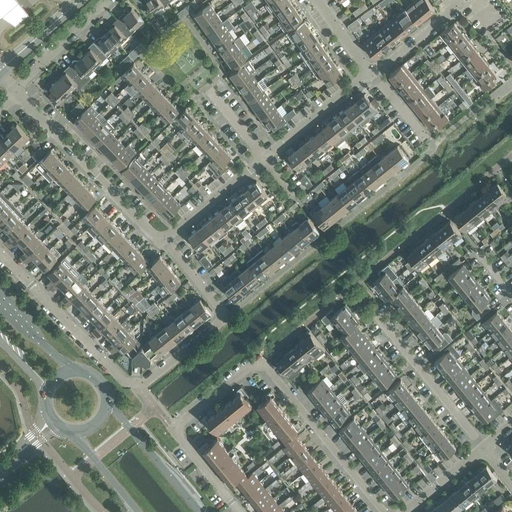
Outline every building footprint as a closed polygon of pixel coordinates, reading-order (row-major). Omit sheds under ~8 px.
[(0,0),(0,20),(5,16),(18,25),(31,13),(19,0),(0,0)] [(169,2),(168,0),(146,0),(155,12),(169,2)] [(271,0),(269,1),(265,5),(271,13),(276,10),(289,0),(271,0)] [(282,19),(297,8),(290,0),(289,0),(276,10),(282,19)] [(435,9),(427,0),(415,0),(414,1),(426,16),(435,9)] [(414,1),(406,8),(418,23),(426,16),(414,1)] [(365,3),(359,7),(362,11),(368,7),(365,3)] [(202,23),(216,13),(210,4),(195,14),(202,23)] [(362,11),(359,7),(353,12),(356,16),(362,11)] [(367,11),(370,15),(376,11),(373,7),(367,11)] [(122,14),(118,19),(132,33),(144,21),(132,8),(124,16),(122,14)] [(285,31),(303,18),(297,8),(282,19),(278,22),(285,31)] [(418,23),(406,8),(397,15),(409,30),(418,23)] [(370,15),(367,11),(361,16),(364,20),(370,15)] [(208,32),(223,22),(216,13),(202,23),(208,32)] [(394,17),(389,22),(401,37),(409,30),(397,15),(395,13),(392,15),(394,17)] [(348,25),(352,31),(361,24),(357,18),(348,25)] [(115,25),(107,32),(120,45),(132,33),(118,19),(113,23),(115,25)] [(305,20),(286,33),(293,43),(297,40),(311,29),(305,20)] [(214,41),(229,30),(223,22),(208,32),(214,41)] [(401,37),(389,22),(380,29),(393,43),(401,37)] [(455,22),(440,34),(447,43),(462,31),(455,22)] [(311,29),(297,40),(303,48),(318,38),(311,29)] [(380,29),(372,35),(384,50),(393,43),(380,29)] [(221,49),(235,39),(229,30),(214,41),(221,49)] [(462,31),(447,43),(454,52),(470,39),(466,34),(465,35),(462,31)] [(98,38),(93,42),(107,57),(120,45),(107,32),(100,39),(98,38)] [(502,33),(496,38),(499,41),(505,37),(502,33)] [(384,50),(372,35),(363,42),(375,57),(384,50)] [(239,36),(235,39),(221,49),(227,58),(241,48),(246,45),(239,36)] [(299,51),(305,60),(324,47),(318,38),(303,48),(299,51)] [(470,39),(454,52),(460,60),(476,48),(472,44),(474,43),(470,39)] [(83,56),(95,68),(107,57),(93,42),(89,46),(90,48),(83,56)] [(436,52),(429,43),(423,48),(430,56),(436,52)] [(324,47),(305,60),(312,69),(330,56),(324,47)] [(234,67),(248,57),(241,48),(227,58),(234,67)] [(476,48),(460,60),(467,68),(483,55),(482,56),(476,48)] [(134,53),(130,49),(126,52),(131,57),(134,53)] [(421,50),(415,54),(418,58),(424,54),(421,50)] [(483,55),(467,68),(474,77),(489,65),(486,61),(487,60),(483,55)] [(73,61),(69,66),(86,83),(90,79),(91,76),(89,74),(95,68),(83,56),(75,63),(73,61)] [(318,78),(322,75),(337,64),(330,56),(312,69),(318,78)] [(436,66),(440,63),(435,57),(431,60),(436,66)] [(425,61),(432,69),(436,66),(431,60),(430,61),(428,58),(425,61)] [(249,60),(230,73),(231,74),(237,83),(251,72),(255,70),(249,60)] [(121,71),(126,66),(121,61),(116,66),(121,71)] [(129,83),(142,71),(134,63),(121,75),(129,83)] [(404,63),(389,75),(396,84),(411,72),(404,63)] [(440,63),(436,66),(440,72),(444,69),(440,63)] [(337,64),(322,75),(329,84),(343,74),(337,64)] [(489,65),(474,77),(484,89),(496,80),(493,76),(496,74),(489,65)] [(66,72),(58,79),(71,92),(77,86),(78,88),(81,88),(86,83),(69,66),(64,70),(66,72)] [(436,66),(432,69),(437,75),(440,72),(436,66)] [(129,83),(124,88),(132,96),(137,91),(149,79),(142,71),(129,83)] [(251,72),(237,83),(243,91),(258,81),(251,72)] [(411,72),(396,84),(403,92),(418,80),(411,72)] [(446,76),(451,82),(455,79),(450,73),(446,76)] [(444,87),(448,84),(444,78),(440,81),(444,87)] [(54,91),(49,95),(58,104),(71,92),(58,79),(50,87),(54,91)] [(144,99),(157,86),(149,79),(137,91),(144,99)] [(455,79),(451,82),(457,90),(461,87),(455,79)] [(418,80),(403,92),(410,101),(425,89),(418,80)] [(258,81),(243,91),(249,100),(264,90),(258,81)] [(448,84),(444,87),(449,93),(453,89),(448,84)] [(152,107),(164,94),(157,86),(144,99),(152,107)] [(428,86),(425,89),(410,101),(417,109),(432,97),(435,94),(428,86)] [(473,102),(461,87),(457,90),(469,105),(473,102)] [(264,90),(249,100),(256,109),(270,99),(264,90)] [(159,114),(172,102),(164,94),(152,107),(159,114)] [(365,94),(356,101),(367,115),(370,118),(379,111),(376,108),(365,94)] [(432,97),(417,109),(424,118),(439,105),(432,97)] [(270,99),(256,109),(262,118),(277,107),(270,99)] [(356,101),(348,108),(359,122),(362,126),(371,119),(370,118),(367,115),(356,101)] [(467,107),(462,101),(459,104),(463,110),(467,107)] [(75,115),(84,106),(80,102),(71,111),(75,115)] [(167,122),(180,110),(172,102),(159,114),(167,122)] [(439,105),(424,118),(431,126),(434,124),(437,127),(449,118),(445,113),(450,109),(443,102),(439,105)] [(75,120),(82,128),(95,116),(99,113),(91,104),(75,120)] [(277,107),(262,118),(269,127),(283,117),(286,121),(297,113),(293,109),(283,116),(277,107)] [(173,121),(181,129),(194,116),(186,108),(173,121)] [(350,128),(359,122),(348,108),(339,115),(350,128)] [(354,132),(350,128),(339,115),(331,121),(345,139),(354,132)] [(82,128),(90,136),(103,124),(95,116),(82,128)] [(184,141),(189,136),(201,124),(194,116),(181,129),(177,133),(184,141)] [(107,120),(103,124),(90,136),(97,144),(110,131),(115,127),(107,120)] [(326,132),(334,142),(337,146),(345,139),(331,121),(322,128),(326,132)] [(9,132),(21,144),(29,137),(17,124),(9,132)] [(201,124),(189,136),(196,144),(209,132),(201,124)] [(334,142),(326,132),(322,128),(314,135),(325,149),(334,142)] [(0,137),(14,152),(21,144),(9,132),(4,136),(0,131),(0,137)] [(97,144),(105,152),(118,139),(110,131),(97,144)] [(196,144),(204,152),(216,139),(209,132),(196,144)] [(317,156),(325,149),(314,135),(306,142),(317,156)] [(0,153),(6,159),(14,152),(0,137),(0,153)] [(105,152),(112,159),(125,147),(118,139),(105,152)] [(211,160),(224,147),(216,139),(204,152),(211,160)] [(308,162),(317,156),(306,142),(297,148),(308,162)] [(125,147),(112,159),(120,167),(136,152),(128,144),(125,147)] [(389,152),(402,168),(408,163),(406,161),(409,159),(398,145),(389,152)] [(36,160),(45,151),(40,147),(32,155),(36,160)] [(211,160),(207,164),(214,171),(212,173),(213,176),(216,179),(229,168),(235,163),(230,158),(232,155),(224,147),(211,160)] [(300,169),(308,162),(297,148),(288,156),(300,169)] [(42,174),(59,157),(51,149),(35,166),(42,174)] [(396,173),(402,168),(389,152),(381,159),(392,173),(394,171),(396,173)] [(369,162),(385,181),(391,177),(390,175),(392,173),(381,159),(377,155),(369,162)] [(54,178),(67,165),(59,157),(42,174),(50,181),(54,178)] [(135,157),(122,170),(130,178),(143,165),(135,157)] [(379,186),(385,181),(369,162),(360,168),(375,187),(378,185),(379,186)] [(24,163),(18,168),(22,173),(28,167),(24,163)] [(61,185),(74,173),(67,165),(54,178),(61,185)] [(143,165),(130,178),(138,185),(151,173),(143,165)] [(375,187),(360,168),(352,175),(368,195),(374,190),(373,189),(375,187)] [(69,193),(82,181),(74,173),(61,185),(69,193)] [(151,173),(138,185),(145,193),(158,181),(151,173)] [(316,182),(321,178),(317,174),(312,178),(316,182)] [(306,175),(300,179),(308,188),(313,184),(306,175)] [(362,200),(368,195),(352,175),(348,179),(351,183),(347,186),(358,200),(361,198),(362,200)] [(202,190),(202,189),(205,187),(198,180),(195,183),(202,190)] [(69,193),(65,197),(73,205),(76,201),(89,188),(82,181),(69,193)] [(158,181),(145,193),(153,201),(166,189),(158,181)] [(248,188),(259,202),(268,195),(257,181),(248,188)] [(498,182),(489,189),(501,204),(510,197),(498,182)] [(358,200),(347,186),(339,193),(351,209),(357,204),(356,202),(358,200)] [(84,209),(97,197),(89,188),(76,201),(84,209)] [(251,209),(259,202),(248,188),(240,195),(251,209)] [(166,189),(153,201),(160,209),(173,196),(166,189)] [(481,196),(493,211),(501,204),(489,189),(481,196)] [(0,206),(9,199),(1,191),(0,192),(0,206)] [(345,213),(351,209),(339,193),(330,200),(342,214),(344,212),(345,213)] [(243,216),(251,209),(240,195),(231,202),(243,216)] [(173,196),(160,209),(168,217),(181,205),(173,196)] [(481,196),(472,203),(484,218),(493,211),(481,196)] [(0,221),(16,206),(9,199),(0,206),(0,221)] [(339,216),(342,214),(330,200),(322,207),(335,222),(340,217),(339,216)] [(231,202),(223,209),(234,222),(237,226),(245,219),(243,216),(231,202)] [(319,203),(311,210),(324,228),(327,225),(329,227),(335,222),(322,207),(319,203)] [(472,203),(464,210),(476,225),(484,218),(472,203)] [(96,205),(83,217),(91,225),(103,213),(96,205)] [(7,230),(20,218),(24,214),(16,206),(0,221),(0,228),(3,226),(7,230)] [(226,229),(234,222),(223,209),(215,215),(226,229)] [(455,217),(467,232),(476,225),(464,210),(455,217)] [(90,225),(87,229),(95,237),(95,236),(98,233),(111,221),(103,213),(91,225),(90,225)] [(228,232),(226,229),(215,215),(206,222),(217,236),(220,239),(228,232)] [(5,241),(8,244),(27,226),(20,218),(7,230),(12,235),(5,241)] [(300,225),(312,240),(318,235),(317,234),(320,231),(309,218),(300,225)] [(103,244),(118,229),(111,221),(98,233),(95,236),(103,244)] [(306,245),(312,240),(300,225),(297,221),(293,225),(295,228),(291,231),(303,245),(305,243),(306,245)] [(451,221),(442,228),(454,242),(462,235),(451,221)] [(209,243),(217,236),(206,222),(198,229),(209,243)] [(45,230),(48,233),(54,227),(50,224),(45,230)] [(18,241),(22,246),(35,233),(27,226),(8,244),(11,247),(18,241)] [(454,242),(442,228),(433,235),(445,249),(454,242)] [(113,249),(126,236),(118,229),(103,244),(102,244),(110,252),(113,249)] [(209,243),(198,229),(189,236),(200,250),(209,243)] [(300,247),(303,245),(291,231),(283,238),(295,254),(301,249),(300,247)] [(20,257),(23,260),(42,241),(35,233),(22,246),(27,250),(20,257)] [(437,256),(445,249),(433,235),(425,241),(437,256)] [(126,236),(113,249),(121,257),(133,244),(126,236)] [(289,258),(295,254),(283,238),(275,245),(286,259),(288,257),(289,258)] [(33,257),(37,261),(50,249),(42,241),(23,260),(26,263),(33,257)] [(437,256),(425,241),(417,248),(428,263),(437,256)] [(133,244),(121,257),(128,264),(141,252),(133,244)] [(283,261),(286,259),(275,245),(270,249),(268,246),(267,246),(264,249),(279,267),(285,262),(283,261)] [(420,270),(428,263),(417,248),(408,255),(420,270)] [(45,269),(58,257),(50,249),(37,261),(45,269)] [(255,255),(269,272),(271,270),(273,272),(279,267),(264,249),(255,255)] [(504,253),(501,256),(502,258),(504,260),(507,257),(511,255),(507,251),(504,253)] [(141,252),(128,264),(136,272),(149,260),(141,252)] [(154,275),(167,264),(160,255),(147,266),(154,275)] [(200,259),(208,269),(213,265),(205,255),(200,259)] [(267,274),(269,272),(255,255),(247,262),(249,265),(262,281),(268,276),(267,274)] [(53,278),(47,284),(50,287),(73,265),(65,257),(61,261),(48,273),(53,278)] [(160,284),(174,272),(167,264),(154,275),(160,284)] [(381,275),(371,283),(379,292),(393,280),(398,276),(388,264),(378,272),(381,275)] [(464,264),(449,276),(456,285),(471,273),(464,264)] [(73,265),(50,287),(53,291),(59,284),(64,289),(80,273),(73,265)] [(112,265),(106,271),(110,275),(116,269),(112,265)] [(256,286),(262,281),(249,265),(241,272),(252,286),(255,284),(256,286)] [(238,268),(229,275),(245,294),(251,290),(250,288),(252,286),(241,272),(238,268)] [(68,293),(62,300),(65,303),(84,284),(88,280),(81,272),(80,273),(64,289),(68,293)] [(163,296),(181,281),(174,272),(160,284),(156,287),(163,296)] [(471,273),(456,285),(463,293),(477,281),(471,273)] [(229,275),(220,282),(235,300),(238,298),(239,299),(245,294),(229,275)] [(400,288),(393,280),(379,292),(386,301),(389,298),(389,297),(400,288)] [(477,281),(463,293),(470,302),(484,290),(477,281)] [(84,284),(65,303),(68,306),(74,300),(79,304),(92,292),(84,284)] [(396,306),(411,294),(403,285),(400,288),(389,297),(389,298),(396,306)] [(484,290),(470,302),(474,308),(473,309),(472,313),(477,319),(478,319),(491,308),(487,302),(491,298),(484,290)] [(92,292),(79,304),(83,309),(77,315),(80,318),(99,300),(92,292)] [(132,300),(136,304),(140,300),(144,297),(140,292),(135,296),(132,300)] [(403,314),(417,302),(411,294),(396,306),(403,314)] [(192,306),(204,321),(210,316),(209,315),(212,312),(201,298),(192,306)] [(99,300),(80,318),(83,322),(89,315),(94,320),(107,308),(99,300)] [(147,308),(140,300),(136,304),(143,311),(147,308)] [(409,322),(424,311),(417,302),(403,314),(409,322)] [(346,304),(336,312),(333,309),(322,318),(326,323),(328,323),(330,322),(334,328),(338,324),(353,313),(346,304)] [(136,310),(131,305),(127,309),(132,313),(136,310)] [(183,312),(195,326),(197,324),(198,326),(204,321),(192,306),(183,312)] [(107,308),(94,320),(98,325),(92,331),(95,334),(114,315),(107,308)] [(416,331),(431,319),(424,311),(409,322),(416,331)] [(490,331),(505,319),(497,311),(483,323),(490,331)] [(175,319),(188,335),(193,330),(192,328),(195,326),(183,312),(175,319)] [(356,324),(360,321),(353,313),(338,324),(345,332),(345,333),(356,324)] [(114,315),(95,334),(98,337),(104,331),(109,335),(122,323),(114,315)] [(447,320),(450,325),(452,325),(457,321),(452,315),(447,320)] [(167,326),(178,340),(180,338),(182,339),(188,335),(175,319),(167,326)] [(423,339),(438,327),(431,319),(416,331),(423,339)] [(497,340),(511,328),(505,319),(490,331),(497,340)] [(124,321),(122,323),(109,335),(113,340),(107,346),(110,349),(129,331),(132,328),(124,321)] [(348,344),(363,332),(356,324),(345,333),(345,332),(341,335),(348,344)] [(158,333),(171,348),(177,343),(175,342),(178,340),(167,326),(158,333)] [(444,332),(443,333),(438,327),(423,339),(430,348),(431,347),(436,353),(453,339),(447,332),(444,332)] [(503,348),(511,341),(511,328),(497,340),(503,348)] [(466,333),(471,340),(475,344),(478,341),(475,337),(469,330),(466,333)] [(129,331),(110,349),(113,353),(119,346),(124,351),(136,338),(129,331)] [(305,339),(302,341),(314,355),(316,358),(325,351),(309,331),(304,335),(304,337),(305,339)] [(355,353),(370,341),(363,332),(348,344),(355,353)] [(150,339),(161,353),(163,351),(165,353),(171,348),(158,333),(150,339)] [(136,338),(124,351),(127,348),(133,354),(132,360),(142,361),(143,345),(136,338)] [(143,345),(142,361),(151,361),(152,355),(158,350),(161,354),(161,353),(150,339),(143,345)] [(302,341),(294,347),(306,362),(314,355),(302,341)] [(362,361),(376,349),(370,341),(355,353),(362,361)] [(510,356),(511,355),(511,341),(503,348),(510,356)] [(442,370),(457,358),(461,355),(452,344),(444,350),(446,352),(435,361),(442,370)] [(306,362),(294,347),(286,354),(297,369),(306,362)] [(361,360),(357,364),(364,372),(368,369),(369,369),(383,358),(376,349),(362,361),(361,360)] [(297,369),(286,354),(283,357),(281,354),(275,359),(291,379),(299,372),(297,369)] [(375,378),(390,366),(383,358),(369,369),(375,378)] [(449,378),(464,366),(457,358),(442,370),(449,378)] [(486,362),(489,366),(494,362),(491,358),(486,362)] [(390,366),(375,378),(382,387),(397,375),(390,366)] [(456,387),(471,375),(464,366),(449,378),(456,387)] [(471,375),(456,387),(463,395),(477,383),(471,375)] [(323,378),(308,390),(315,399),(330,387),(323,378)] [(357,378),(354,381),(361,390),(364,387),(357,378)] [(401,380),(387,391),(394,400),(408,388),(401,380)] [(477,383),(463,395),(470,403),(484,391),(477,383)] [(224,406),(239,424),(243,420),(239,416),(252,405),(246,398),(249,395),(242,386),(237,390),(239,393),(224,406)] [(330,387),(315,399),(322,407),(337,395),(330,387)] [(408,388),(394,400),(400,409),(415,397),(408,388)] [(263,422),(267,427),(285,412),(272,397),(275,395),(271,389),(262,397),(265,400),(257,406),(268,419),(263,422)] [(484,391),(470,403),(476,412),(491,400),(484,391)] [(337,395),(322,407),(329,416),(343,404),(337,395)] [(415,397),(400,409),(407,417),(422,405),(415,397)] [(491,400),(476,412),(484,421),(488,417),(491,421),(504,410),(494,397),(491,400)] [(343,404),(329,416),(336,424),(350,412),(343,404)] [(422,405),(407,417),(414,425),(429,414),(422,405)] [(235,427),(239,424),(224,406),(209,418),(207,415),(202,419),(209,428),(212,425),(218,433),(231,423),(235,427)] [(285,412),(267,427),(269,430),(274,426),(288,444),(297,436),(294,433),(301,427),(297,422),(294,424),(285,412)] [(429,414),(414,425),(421,434),(435,422),(429,414)] [(347,438),(362,426),(354,417),(340,429),(347,438)] [(435,422),(421,434),(428,442),(442,430),(435,422)] [(362,426),(347,438),(354,446),(368,435),(362,426)] [(442,430),(428,442),(434,451),(449,439),(442,430)] [(368,435),(354,446),(360,455),(375,443),(368,435)] [(304,445),(297,436),(288,444),(283,447),(290,456),(304,445)] [(206,451),(218,466),(236,451),(233,447),(228,451),(218,438),(210,444),(208,441),(199,448),(203,453),(206,451)] [(449,439),(434,451),(441,459),(456,448),(449,439)] [(375,443),(360,455),(367,463),(382,451),(375,443)] [(297,464),(311,453),(304,445),(290,456),(296,463),(291,467),(293,470),(298,466),(297,464)] [(229,485),(236,480),(239,483),(248,476),(235,459),(239,455),(236,451),(218,466),(228,478),(225,481),(229,485)] [(382,451),(367,463),(374,472),(389,460),(382,451)] [(318,462),(311,453),(297,464),(298,466),(304,473),(318,462)] [(389,460),(374,472),(381,480),(395,468),(389,460)] [(324,470),(318,462),(304,473),(310,480),(304,484),(306,487),(312,483),(311,481),(324,470)] [(476,470),(489,485),(497,478),(487,465),(483,469),(481,466),(476,470)] [(395,468),(381,480),(388,488),(402,477),(395,468)] [(331,478),(324,470),(311,481),(312,483),(318,489),(331,478)] [(470,479),(480,492),(489,485),(476,470),(471,474),(473,476),(470,479)] [(253,472),(248,476),(239,483),(246,492),(260,481),(263,479),(261,477),(258,479),(253,472)] [(402,477),(388,488),(395,497),(409,485),(402,477)] [(338,487),(331,478),(318,489),(323,496),(318,501),(320,504),(326,499),(324,498),(338,487)] [(460,484),(472,499),(480,492),(470,479),(466,482),(465,480),(460,484)] [(260,481),(246,492),(253,500),(266,489),(265,488),(260,481)] [(266,489),(253,500),(260,509),(273,498),(268,491),(273,486),(271,483),(265,488),(266,489)] [(453,493),(463,506),(472,499),(460,484),(455,488),(456,490),(453,493)] [(345,495),(338,487),(324,498),(326,499),(331,506),(345,495)] [(443,498),(454,511),(455,511),(463,506),(453,493),(449,496),(448,494),(443,498)] [(341,511),(352,504),(345,495),(331,506),(335,511),(341,511)] [(273,498),(260,509),(262,511),(272,511),(280,506),(279,505),(273,498)] [(436,507),(440,511),(454,511),(443,498),(438,502),(439,504),(436,507)] [(280,506),(272,511),(284,511),(281,508),(287,503),(284,500),(279,505),(280,506)]
